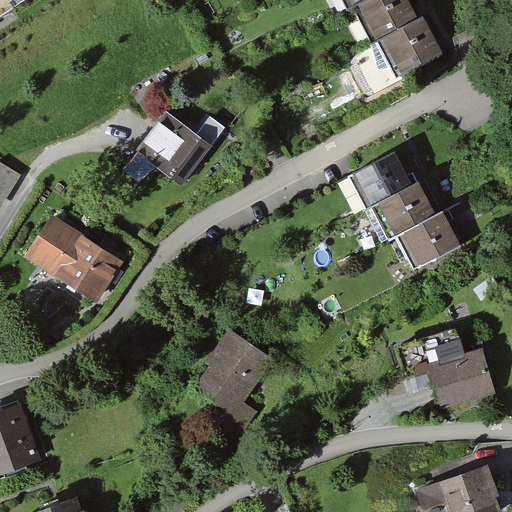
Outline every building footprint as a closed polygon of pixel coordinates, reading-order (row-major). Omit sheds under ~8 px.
[(0,0),(0,21),(31,0),(0,0)] [(340,0),(346,10),(352,6),(397,81),(437,57),(402,0),(340,0)] [(155,166),(182,187),(226,129),(208,116),(195,133),(167,111),(120,172),(139,187),(155,166)] [(387,154),(346,177),(383,242),(391,237),(411,271),(455,246),(435,211),(428,215),(410,183),(405,186),(387,154)] [(0,201),(15,180),(0,168),(0,201)] [(41,219),(17,259),(98,306),(121,266),(41,219)] [(274,362),(227,332),(187,395),(234,425),(274,362)] [(478,350),(422,368),(436,412),(492,394),(478,350)] [(20,403),(0,412),(0,479),(45,461),(20,403)] [(493,511),(477,467),(410,492),(416,511),(423,511),(440,506),(442,511),(493,511)] [(79,511),(76,500),(42,511),(79,511)]
